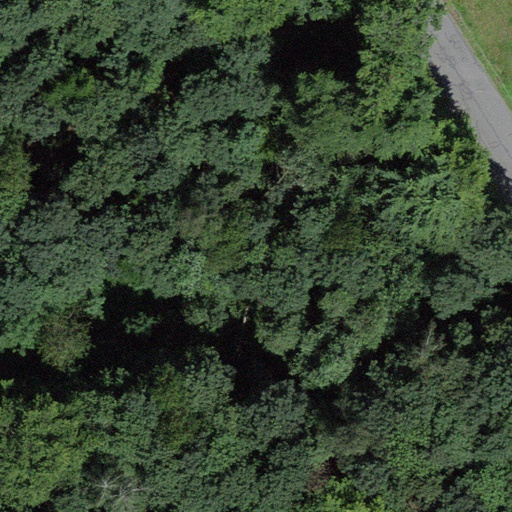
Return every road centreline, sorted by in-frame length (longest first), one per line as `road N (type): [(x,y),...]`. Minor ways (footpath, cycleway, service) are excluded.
road 1 (unclassified): [(511,175),(393,0)]
road 2 (track): [(101,511),(0,424)]
